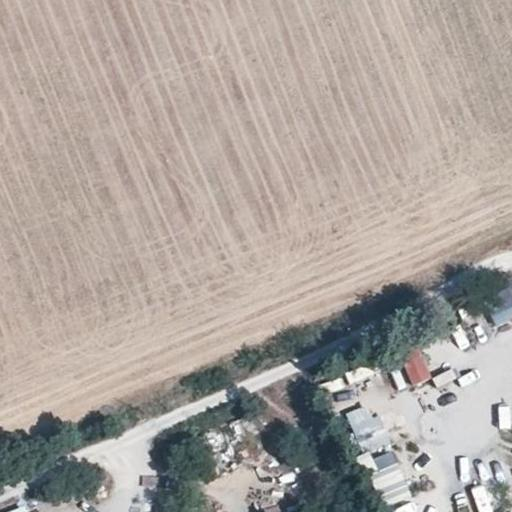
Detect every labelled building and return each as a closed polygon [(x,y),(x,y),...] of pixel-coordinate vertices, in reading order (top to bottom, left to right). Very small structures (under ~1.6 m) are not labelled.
[(511,287),(484,304),(498,328),(511,320),(511,287)] [(404,361),(410,386),(430,381),(423,356),(404,361)] [(437,388),(466,376),(461,364),(432,375),(437,388)] [(372,404),(344,416),(381,506),(409,494),(372,404)] [(494,511),(485,489),(472,494),(480,511),(494,511)]
